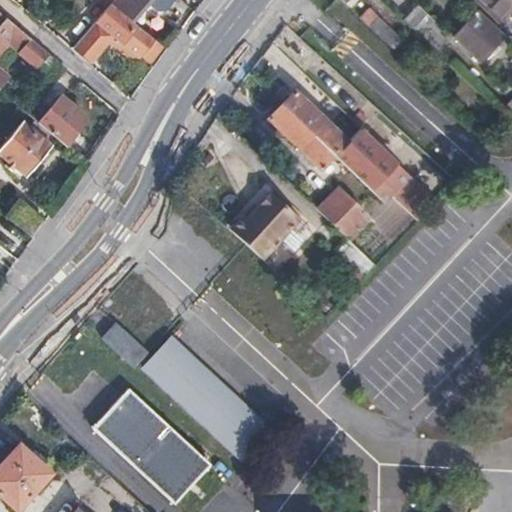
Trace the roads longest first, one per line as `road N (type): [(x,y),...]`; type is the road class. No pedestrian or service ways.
road 1 (tertiary): [(252,0),(199,66),(116,208),(0,346)]
road 2 (unknown): [(1,345),(183,511)]
